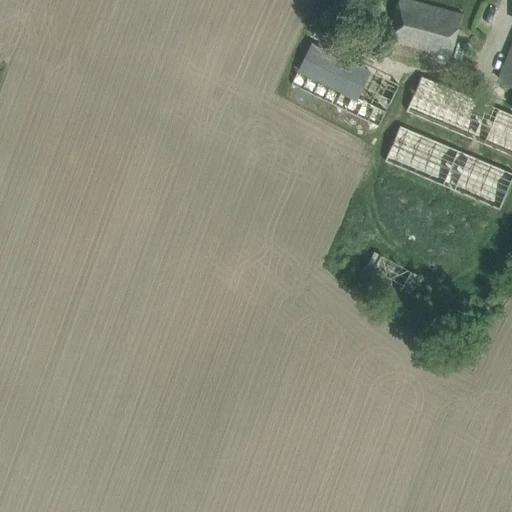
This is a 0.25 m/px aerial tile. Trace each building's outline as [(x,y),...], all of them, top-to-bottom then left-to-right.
[(413,0),(399,0),(395,16),(389,39),(451,57),(463,14),(413,0)] [(311,44),(291,85),(377,126),(397,85),(311,44)] [(511,50),(500,80),(511,84),(511,50)] [(511,114),(421,75),(406,110),(511,156),(511,114)] [(511,178),(511,171),(401,124),(385,162),(499,210),(511,178)] [(412,271),(379,253),(362,284),(395,302),(412,271)]
